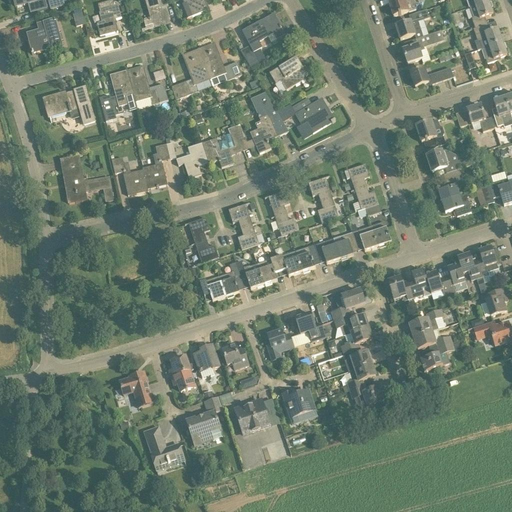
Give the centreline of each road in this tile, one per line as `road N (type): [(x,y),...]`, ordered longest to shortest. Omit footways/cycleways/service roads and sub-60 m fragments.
road 1 (residential): [(43,238),(230,198),(370,131)]
road 2 (residential): [(8,88),(167,41),(268,0)]
road 3 (unclassified): [(43,238),(8,88)]
road 4 (residential): [(370,131),(290,0)]
road 5 (unclassified): [(49,374),(43,238)]
road 6 (residential): [(415,257),(370,131)]
road 7 (unclassified): [(22,511),(26,378)]
road 8 (unclassified): [(243,312),(369,272)]
road 9 (residential): [(403,118),(365,0)]
